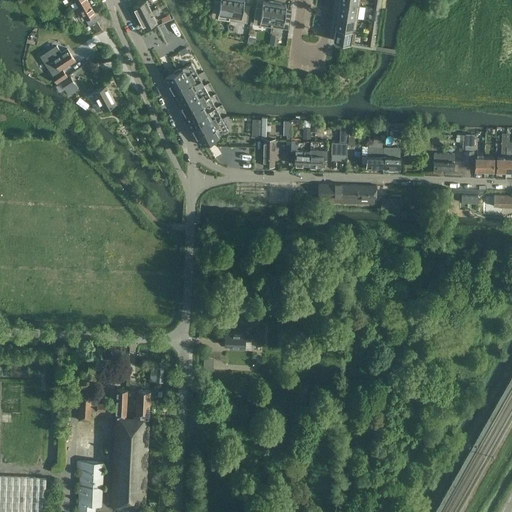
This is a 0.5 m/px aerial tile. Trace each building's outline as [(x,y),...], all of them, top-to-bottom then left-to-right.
[(74,0),(80,8),(87,21),(95,16),(96,16),(87,0),(74,0)] [(138,17),(151,11),(145,0),(133,6),(138,17)] [(229,20),(232,0),(220,0),(220,1),(214,0),(211,17),(229,20)] [(232,0),(229,20),(247,23),(250,6),(243,5),(244,0),(232,0)] [(271,26),(275,1),(269,0),(269,2),(263,1),(262,8),(256,7),(253,24),(271,26)] [(281,2),(275,1),(271,26),(289,29),(291,12),(285,11),(286,5),(281,4),(281,2)] [(357,18),(359,6),(340,3),(338,15),(357,18)] [(138,17),(143,28),(144,28),(156,22),(151,11),(138,17)] [(336,27),(335,27),(335,28),(355,31),(357,18),(338,15),(336,27)] [(87,21),(88,23),(89,25),(96,21),(97,21),(95,16),(87,21)] [(89,25),(89,26),(90,28),(93,27),(96,33),(101,29),(96,21),(89,25)] [(353,44),(355,31),(335,28),(333,41),(353,44)] [(75,60),(67,49),(61,53),(60,52),(54,56),(54,57),(52,58),(60,69),(52,75),(57,83),(67,76),(62,69),(75,60)] [(175,72),(165,77),(170,86),(171,89),(197,74),(191,63),(182,68),(181,69),(180,67),(174,70),(175,72)] [(197,74),(171,89),(172,91),(177,100),(203,85),(197,74)] [(61,83),(64,89),(74,82),(71,77),(61,83)] [(116,104),(106,85),(94,92),(89,95),(98,113),(103,110),(104,110),(116,104)] [(203,85),(177,100),(182,108),(183,111),(209,97),(203,85)] [(209,97),(183,111),(184,113),(189,122),(188,122),(215,108),(209,97)] [(215,108),(188,122),(193,131),(194,133),(221,119),(215,108)] [(221,119),(194,133),(195,136),(200,145),(211,139),(212,141),(218,138),(217,136),(228,130),(221,119)] [(497,157),(496,171),(506,172),(506,157),(507,149),(507,141),(506,141),(506,135),(507,133),(501,133),(501,135),(501,149),(500,157),(497,157)] [(463,164),(472,164),(473,152),(474,134),(465,134),(460,134),(456,134),(455,142),(459,142),(459,144),(462,145),(462,147),(459,147),(459,151),(462,151),(462,152),(463,152),(463,164)] [(264,149),(264,166),(274,166),(274,160),(278,160),(278,147),(275,147),(275,139),(265,138),(264,149)] [(363,145),(363,156),(367,156),(366,166),(366,167),(383,168),(383,157),(384,139),(373,139),(373,143),(369,143),(369,142),(367,142),(367,146),(363,145)] [(309,165),(310,148),(309,148),(309,150),(296,149),(297,140),(291,140),(290,153),(295,153),(294,165),(309,165)] [(331,155),(347,155),(347,142),(331,142),(331,155)] [(324,166),(324,164),(324,159),(327,159),(327,149),(310,148),(309,165),(324,166)] [(454,154),(447,154),(432,154),(432,169),(454,170),(454,154)] [(485,171),(485,156),(475,156),(475,171),(485,171)] [(485,156),(485,171),(494,171),(495,157),(485,156)] [(383,157),(383,168),(400,168),(400,157),(383,157)] [(375,198),(376,186),(319,184),(318,201),(374,203),(374,198),(375,198)] [(286,203),(286,189),(270,188),(269,203),(286,203)] [(296,196),(296,202),(316,203),(316,194),(306,194),(306,197),(296,196)] [(511,195),(494,195),(494,198),(484,197),(484,204),(493,205),(493,207),(511,207),(511,195)] [(383,200),(383,210),(389,211),(389,210),(389,207),(398,207),(398,200),(383,200)] [(430,203),(430,213),(440,213),(440,204),(430,203)] [(249,335),(225,334),(224,346),(232,346),(232,348),(244,349),(244,341),(249,341),(249,335)] [(113,389),(113,395),(116,395),(115,417),(125,417),(126,389),(113,389)] [(134,400),(134,403),(136,403),(136,417),(150,418),(152,391),(150,390),(137,390),(136,400),(134,400)] [(80,393),(78,420),(80,420),(90,421),(90,410),(105,411),(105,404),(90,403),(91,393),(80,392),(80,393)] [(110,478),(110,480),(112,481),(111,505),(145,507),(146,507),(150,418),(136,417),(125,417),(115,417),(115,422),(112,478),(110,478)] [(77,469),(80,470),(77,511),(85,511),(85,505),(90,505),(91,489),(102,489),(103,461),(77,460),(77,469)] [(0,511),(44,511),(46,478),(0,476),(0,511)] [(94,511),(95,505),(101,505),(102,489),(91,489),(90,505),(85,505),(85,511),(94,511)]
